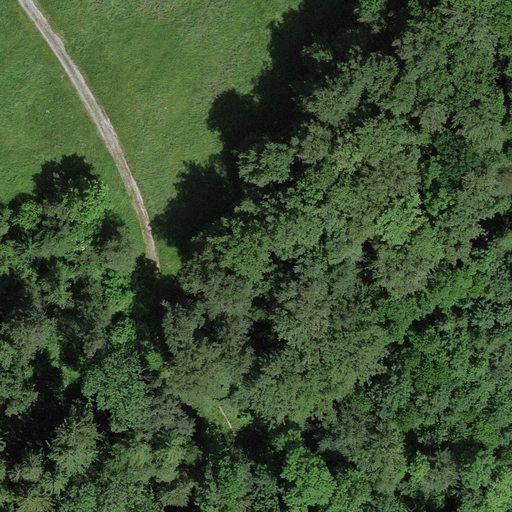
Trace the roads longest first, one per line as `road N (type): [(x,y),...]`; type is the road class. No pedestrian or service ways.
road 1 (track): [(144,221),(187,378),(222,417),(265,424),(309,407),(364,368),(511,191)]
road 2 (track): [(144,221),(84,90),(25,0)]
